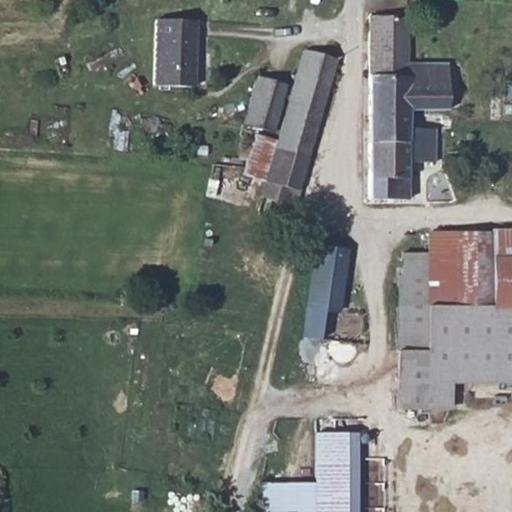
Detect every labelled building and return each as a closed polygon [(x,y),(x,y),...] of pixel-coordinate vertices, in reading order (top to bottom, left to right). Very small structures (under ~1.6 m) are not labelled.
[(183,21),(140,18),(136,86),(179,89),(183,21)] [(363,119),(402,121),(402,110),(441,111),(443,67),(402,65),(404,22),(367,21),(363,119)] [(286,98),(322,108),(336,57),(300,47),(286,98)] [(237,122),(271,133),(284,93),(250,82),(237,122)] [(299,191),(322,108),(286,98),(276,134),(274,142),(260,194),(256,208),(282,216),(289,189),(299,191)] [(401,133),(402,121),(363,119),(359,205),(395,207),(396,184),(426,185),(428,135),(401,133)] [(235,187),(260,194),(274,142),(249,136),(242,161),(235,187)] [(511,228),(489,229),(489,231),(417,231),(417,254),(399,254),(399,276),(396,276),(395,409),(451,409),(451,385),(511,385),(511,228)] [(314,244),(298,337),(321,340),(326,311),(340,313),(349,250),(314,244)] [(312,483),(258,483),(257,511),(356,511),(356,433),(312,433),(312,483)]
